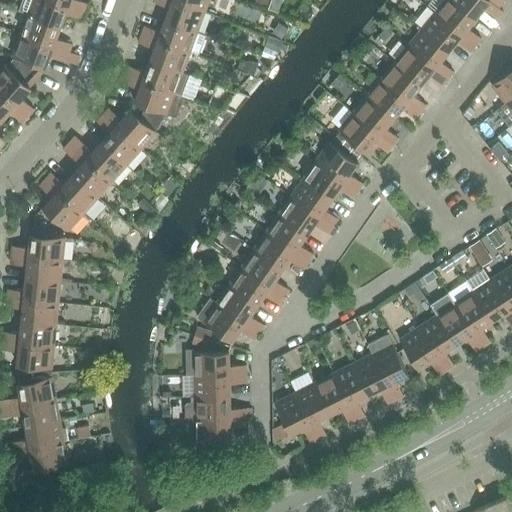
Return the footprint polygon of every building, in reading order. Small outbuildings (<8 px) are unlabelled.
[(52,0),(33,0),(28,14),(61,26),(65,14),(81,20),(84,11),(52,0)] [(52,0),(84,11),(87,3),(78,0),(52,0)] [(169,8),(165,20),(197,32),(205,11),(174,0),(154,0),(154,2),(169,8)] [(174,0),(205,11),(209,0),(174,0)] [(454,0),(445,0),(435,12),(475,45),(481,38),(468,27),(476,17),(454,0)] [(454,0),(476,17),(484,8),(497,18),(503,11),(490,0),(454,0)] [(435,12),(422,29),(449,51),(457,41),(470,52),(475,45),(435,12)] [(28,14),(21,34),(69,52),(72,44),(56,38),(61,26),(28,14)] [(145,26),(142,34),(190,52),(199,55),(206,35),(197,32),(165,20),(161,31),(145,26)] [(422,29),(408,45),(448,78),(454,71),(441,61),(449,51),(422,29)] [(69,52),(21,34),(13,55),(45,67),(50,55),(66,60),(69,52)] [(154,48),(150,60),(182,72),(190,52),(142,34),(139,42),(154,48)] [(408,45),(394,62),(421,84),(429,74),(442,85),(448,78),(408,45)] [(130,66),(127,74),(175,92),(182,72),(150,60),(146,72),(130,66)] [(394,62),(381,79),(420,112),(426,105),(413,94),(421,84),(394,62)] [(0,70),(0,90),(28,116),(34,109),(22,98),(31,87),(5,64),(0,70)] [(511,67),(491,85),(506,102),(511,97),(511,67)] [(175,92),(127,74),(124,83),(139,89),(135,102),(167,114),(175,92)] [(381,79),(367,95),(394,118),(402,108),(415,118),(420,112),(381,79)] [(0,119),(2,120),(10,111),(22,122),(28,116),(0,90),(0,119)] [(367,95),(353,112),(393,145),(399,138),(386,127),(394,118),(367,95)] [(511,125),(511,97),(506,102),(498,108),(511,125)] [(109,108),(103,114),(141,149),(157,132),(130,109),(121,119),(109,108)] [(393,145),(353,112),(339,130),(366,152),(374,141),(387,152),(393,145)] [(109,132),(101,142),(127,165),(141,149),(103,114),(97,121),(109,132)] [(80,140),(74,147),(113,181),(127,165),(101,142),(93,151),(80,140)] [(509,154),(498,140),(490,147),(501,161),(509,154)] [(316,161),(358,190),(363,183),(350,173),(357,162),(329,142),(316,161)] [(81,164),(72,174),(98,197),(113,181),(74,147),(68,153),(81,164)] [(303,178),(332,198),(339,188),(353,198),(358,190),(316,161),(303,178)] [(51,172),(45,179),(84,213),(98,197),(72,174),(64,183),(51,172)] [(291,196),(333,226),(339,218),(325,209),(332,198),(303,178),(291,196)] [(84,213),(45,179),(39,185),(52,197),(43,207),(69,230),(84,213)] [(279,214),(307,234),(315,223),(328,233),(333,226),(291,196),(279,214)] [(279,214),(266,231),(309,261),(314,254),(300,244),(307,234),(279,214)] [(266,231),(254,249),(282,269),(290,259),(304,268),(309,261),(266,231)] [(13,246),(12,254),(63,260),(65,237),(31,233),(29,247),(13,246)] [(477,240),(469,245),(474,254),(480,250),(481,246),(477,240)] [(254,249),(242,267),(284,296),(289,289),(275,279),(282,269),(254,249)] [(27,265),(26,278),(61,281),(63,260),(12,254),(11,263),(27,265)] [(242,267),(229,284),(258,304),(265,294),(279,304),(284,296),(242,267)] [(491,279),(511,311),(511,271),(509,267),(491,279)] [(437,276),(433,269),(423,276),(427,283),(437,276)] [(8,289),(7,297),(59,303),(61,281),(26,278),(25,290),(8,289)] [(511,311),(491,279),(473,291),(492,320),(503,313),(511,327),(511,326),(511,311)] [(229,284),(217,302),(259,332),(264,324),(250,315),(258,304),(229,284)] [(473,291),(455,303),(483,346),(491,341),(481,327),(492,320),(473,291)] [(23,308),(22,321),(56,324),(59,303),(7,297),(6,306),(23,308)] [(259,332),(217,302),(204,321),(232,341),(240,329),(254,339),(259,332)] [(437,315),(456,344),(466,337),(476,351),(483,346),(455,303),(437,315)] [(437,315),(419,326),(447,370),(454,365),(445,351),(456,344),(437,315)] [(355,318),(346,322),(349,328),(354,329),(359,327),(355,318)] [(4,331),(3,340),(54,345),(56,324),(22,321),(20,333),(4,331)] [(447,370),(419,326),(400,339),(419,368),(430,360),(440,374),(447,370)] [(212,332),(197,327),(195,335),(210,339),(212,332)] [(192,342),(207,347),(210,339),(195,335),(192,342)] [(54,345),(3,340),(2,349),(19,351),(17,365),(52,368),(54,345)] [(393,343),(372,353),(396,399),(404,395),(396,380),(408,374),(393,343)] [(194,352),(195,375),(246,373),(246,365),(229,365),(229,351),(194,352)] [(372,353),(353,363),(369,394),(380,388),(388,403),(396,399),(372,353)] [(353,363),(334,373),(357,419),(365,415),(357,400),(369,394),(353,363)] [(195,375),(195,396),(230,395),(230,383),(246,382),(246,373),(195,375)] [(334,373),(315,382),(330,413),(342,408),(349,423),(357,419),(334,373)] [(4,399),(5,408),(56,398),(52,376),(18,382),(20,396),(4,399)] [(315,382),(295,392),(319,438),(326,434),(319,419),(330,413),(315,382)] [(319,438),(295,392),(275,402),(291,433),(303,427),(310,442),(319,438)] [(195,396),(196,418),(247,417),(247,408),(230,408),(230,395),(195,396)] [(24,413),(26,426),(60,420),(56,398),(5,408),(7,416),(24,413)] [(247,417),(196,418),(196,441),(231,440),(231,426),(247,426),(247,417)] [(12,442),(13,450),(64,441),(60,420),(26,426),(28,438),(12,442)] [(182,431),(171,431),(171,441),(183,441),(182,431)] [(64,441),(13,450),(15,459),(31,456),(34,470),(68,463),(64,441)] [(474,511),(475,511),(511,511),(511,507),(507,496),(474,511)]
